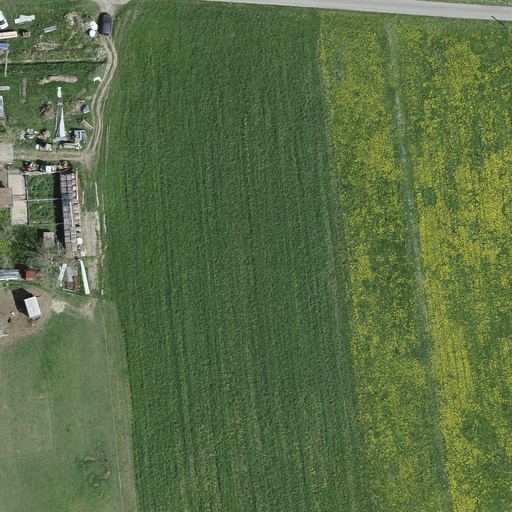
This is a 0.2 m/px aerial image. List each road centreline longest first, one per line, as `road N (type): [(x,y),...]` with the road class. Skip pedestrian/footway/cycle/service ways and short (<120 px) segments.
road 1 (unclassified): [(511,19),(167,0)]
road 2 (track): [(66,172),(81,164),(114,0)]
